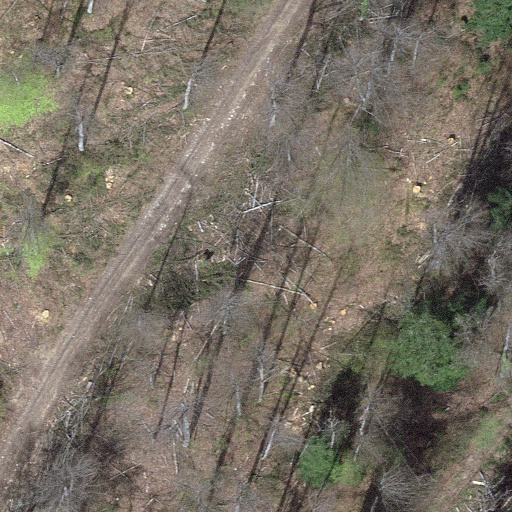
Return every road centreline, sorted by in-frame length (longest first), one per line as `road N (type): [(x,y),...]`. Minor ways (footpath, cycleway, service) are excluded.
road 1 (track): [(0,495),(68,364),(298,0)]
road 2 (track): [(511,419),(435,511)]
